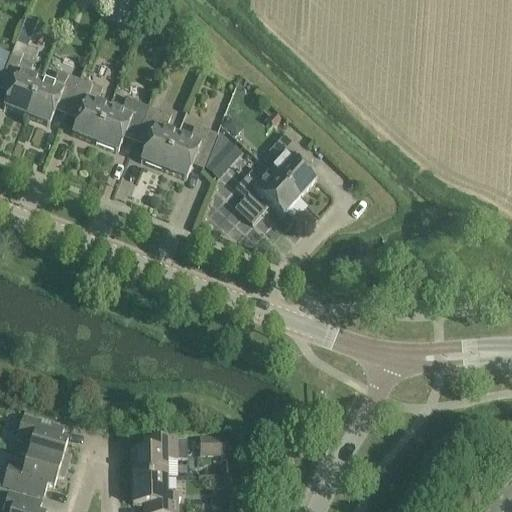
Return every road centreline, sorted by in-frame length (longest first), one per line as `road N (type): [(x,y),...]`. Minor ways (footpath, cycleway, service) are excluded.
road 1 (tertiary): [(268,312),(0,208)]
road 2 (residential): [(268,312),(284,271),(342,207)]
road 3 (tertiary): [(389,358),(268,312)]
road 4 (residential): [(315,511),(374,398)]
road 5 (tertiary): [(511,352),(389,358)]
